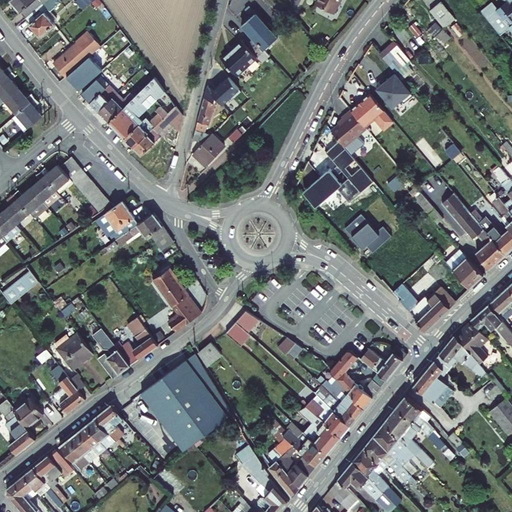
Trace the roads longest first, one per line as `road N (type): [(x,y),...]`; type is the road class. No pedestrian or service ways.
road 1 (residential): [(0,477),(211,317),(254,264)]
road 2 (secondary): [(386,0),(342,57),(262,205)]
road 3 (residential): [(222,0),(179,164),(162,199)]
road 4 (secondary): [(427,349),(297,511)]
road 5 (secondary): [(324,261),(427,349)]
road 6 (residential): [(78,118),(0,24)]
road 7 (secondary): [(427,349),(511,264)]
